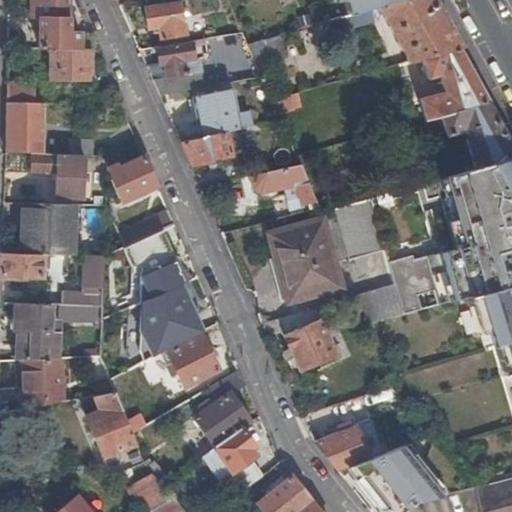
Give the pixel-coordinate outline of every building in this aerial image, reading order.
[(40,18),(40,48),(50,48),(80,49),(80,31),(69,31),(69,0),(25,0),(25,18),(40,18)] [(339,0),(342,5),(345,4),(348,16),(369,10),(378,7),(400,0),(339,0)] [(441,15),(432,0),(400,0),(378,7),(408,61),(458,47),(441,15)] [(160,46),(187,42),(181,4),(144,9),(146,29),(157,28),(160,46)] [(372,22),(369,10),(348,16),(329,21),(333,34),(372,22)] [(294,45),(333,34),(329,21),(291,33),(294,45)] [(291,33),(283,35),(286,46),(294,45),(291,33)] [(281,36),(262,41),(271,61),(287,56),(281,36)] [(158,96),(203,88),(201,76),(198,59),(193,59),(191,52),(204,50),(202,40),(187,42),(160,46),(156,47),(158,66),(162,66),(164,78),(152,80),(158,96)] [(247,46),(256,66),(271,61),(262,41),(247,46)] [(488,102),(458,47),(408,61),(407,62),(410,69),(424,64),(428,78),(439,75),(441,90),(442,90),(442,92),(419,99),(425,120),(430,118),(488,102)] [(80,49),(50,48),(51,79),(62,79),(90,79),(90,49),(80,49)] [(158,66),(146,68),(152,80),(164,78),(162,66),(158,66)] [(227,69),(215,71),(215,74),(218,85),(229,83),(227,69)] [(218,85),(215,74),(201,76),(203,88),(218,85)] [(62,79),(51,79),(51,94),(62,94),(62,79)] [(34,84),(6,84),(6,103),(33,103),(34,84)] [(242,129),(249,128),(248,122),(239,123),(237,113),(232,89),(191,97),(199,138),(233,131),(242,129)] [(297,94),(271,102),(276,114),(300,104),(297,94)] [(511,144),(488,102),(430,118),(433,131),(433,134),(444,131),(446,137),(469,130),(466,141),(475,169),(511,158),(511,144)] [(47,109),(47,103),(33,103),(6,103),(5,153),(30,153),(38,153),(39,123),(43,123),(43,109),(47,109)] [(245,111),(237,113),(239,123),(248,122),(245,111)] [(425,120),(400,126),(404,138),(433,131),(430,118),(425,120)] [(242,129),(233,131),(234,137),(228,138),(231,156),(247,152),(242,129)] [(179,142),(190,166),(232,158),(231,156),(228,138),(234,137),(233,131),(199,138),(179,142)] [(38,153),(30,153),(30,173),(56,174),(56,197),(82,198),(84,156),(56,156),(56,154),(38,153)] [(121,204),(156,188),(142,156),(117,167),(116,165),(107,169),(112,180),(111,181),(121,204)] [(393,285),(402,315),(437,306),(450,302),(469,297),(474,295),(511,284),(511,158),(475,169),(370,198),(385,250),(393,285)] [(277,219),(318,210),(299,166),(250,176),(252,190),(260,195),(284,190),(287,201),(273,204),(277,219)] [(100,197),(91,196),(90,204),(100,205),(100,197)] [(385,250),(370,198),(336,208),(349,259),(385,250)] [(73,204),(22,203),(21,253),(61,255),(67,255),(70,255),(73,204)] [(148,236),(174,225),(167,211),(142,223),(148,236)] [(270,236),(275,257),(279,256),(290,299),(290,300),(334,288),(322,245),(325,244),(319,222),(270,236)] [(124,247),(148,236),(142,223),(118,233),(124,247)] [(132,308),(137,306),(120,261),(138,252),(142,262),(182,244),(174,225),(148,236),(124,247),(104,256),(101,306),(101,322),(132,308)] [(21,253),(0,252),(0,254),(0,275),(19,276),(42,277),(60,278),(61,255),(21,253)] [(101,306),(104,256),(85,256),(83,288),(89,289),(89,293),(89,306),(101,306)] [(279,256),(275,257),(267,260),(278,303),(290,299),(279,256)] [(511,284),(474,295),(478,307),(472,309),(480,336),(487,334),(493,353),(494,353),(503,350),(511,347),(511,284)] [(393,285),(356,297),(367,325),(402,315),(393,285)] [(61,292),(61,305),(74,306),(84,306),(84,293),(61,292)] [(469,297),(472,309),(478,307),(474,295),(469,297)] [(49,305),(15,303),(14,330),(17,330),(29,330),(28,359),(57,358),(57,332),(49,332),(49,320),(49,305)] [(101,329),(101,322),(101,306),(89,306),(84,306),(74,306),(74,321),(94,322),(94,328),(101,329)] [(137,318),(132,308),(101,322),(101,329),(101,334),(137,318)] [(336,356),(315,309),(274,320),(299,373),(336,356)] [(60,320),(49,320),(49,332),(57,332),(57,358),(58,358),(60,320)] [(17,330),(16,360),(21,360),(28,359),(29,330),(17,330)] [(220,372),(200,334),(166,352),(172,364),(168,366),(173,376),(177,374),(186,390),(220,372)] [(511,347),(503,350),(511,379),(511,347)] [(511,383),(511,379),(503,350),(494,353),(504,385),(511,383)] [(172,364),(166,352),(162,354),(168,366),(172,364)] [(21,360),(22,410),(61,402),(61,358),(58,358),(57,358),(28,359),(21,360)] [(231,395),(245,386),(239,371),(204,391),(210,400),(198,408),(201,412),(229,393),(231,395)] [(138,430),(140,429),(119,376),(110,380),(115,393),(132,434),(138,430)] [(115,393),(93,397),(99,410),(86,415),(103,457),(135,444),(134,439),(132,434),(115,393)] [(214,448),(242,429),(251,422),(231,395),(229,393),(201,412),(193,418),(214,448)] [(371,421),(314,441),(337,471),(348,467),(383,454),(371,421)] [(239,493),(262,475),(251,458),(255,456),(253,453),(257,450),(242,429),(214,448),(202,456),(219,481),(227,475),(239,493)] [(140,436),(138,430),(132,434),(134,439),(140,436)] [(383,454),(348,467),(384,511),(402,511),(414,503),(443,496),(402,446),(383,454)] [(150,458),(144,463),(156,477),(163,471),(155,461),(152,463),(150,458)] [(170,479),(163,471),(156,477),(159,480),(162,484),(170,479)] [(263,511),(298,511),(312,502),(290,475),(257,504),(263,511)] [(511,478),(475,488),(480,510),(511,501),(511,478)] [(150,511),(174,499),(162,484),(159,480),(139,496),(150,511)] [(185,511),(174,499),(150,511),(149,511),(185,511)] [(319,511),(312,502),(298,511),(319,511)]
